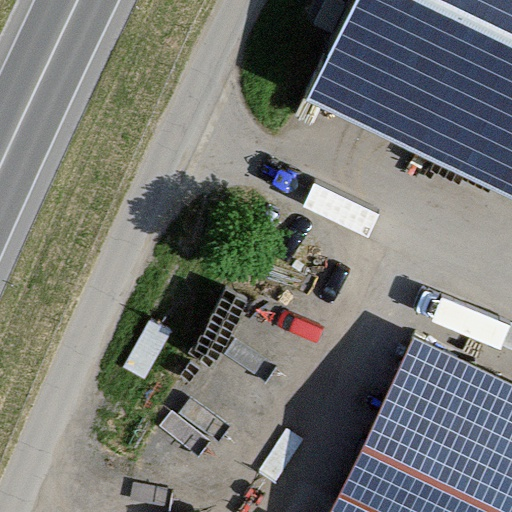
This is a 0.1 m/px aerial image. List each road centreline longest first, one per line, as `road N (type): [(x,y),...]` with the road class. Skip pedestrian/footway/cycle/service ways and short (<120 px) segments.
road 1 (track): [(13,511),(177,130)]
road 2 (track): [(511,286),(177,130)]
road 3 (trunk): [(79,0),(0,169)]
road 4 (track): [(177,130),(245,0)]
